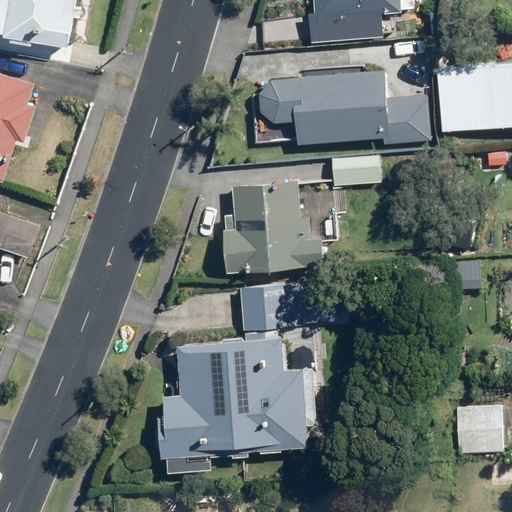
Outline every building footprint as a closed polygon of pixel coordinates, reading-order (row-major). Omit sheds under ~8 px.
[(0,0),(0,28),(9,30),(7,34),(72,46),(78,14),(67,12),(69,0),(0,0)] [(315,0),(317,18),(345,16),(346,38),(385,35),(383,12),(406,11),(404,0),(315,0)] [(511,57),(439,65),(443,129),(511,122),(511,57)] [(389,141),(432,136),(429,92),(391,95),(389,67),(273,78),(262,93),(254,93),(257,143),(300,140),(300,143),(390,136),(389,141)] [(0,177),(6,180),(21,139),(27,141),(39,102),(32,100),(37,79),(0,69),(0,177)] [(226,210),(230,269),(329,260),(326,231),(313,232),(312,210),(303,212),(300,174),(234,180),(237,210),(226,210)] [(0,207),(0,256),(4,246),(32,256),(42,223),(0,207)] [(298,280),(243,283),(247,326),(303,323),(303,318),(342,316),(340,288),(299,291),(298,280)] [(168,410),(161,411),(164,453),(314,441),(313,419),(322,419),(318,362),(288,365),(285,332),(181,340),(185,389),(166,391),(168,410)] [(500,403),(455,406),(458,452),(504,450),(500,403)] [(511,485),(511,459),(486,461),(488,492),(507,491),(507,486),(511,485)]
